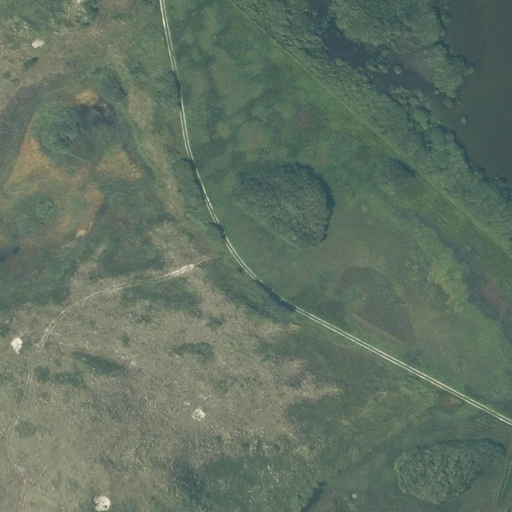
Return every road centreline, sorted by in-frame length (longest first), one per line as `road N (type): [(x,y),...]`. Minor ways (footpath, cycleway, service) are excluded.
road 1 (track): [(511,425),(282,302),(241,265),(209,214),(187,148),(162,0)]
road 2 (track): [(300,511),(327,479),(353,470),(448,391)]
